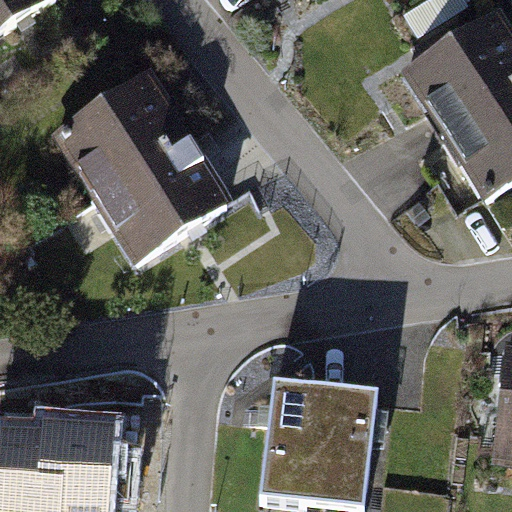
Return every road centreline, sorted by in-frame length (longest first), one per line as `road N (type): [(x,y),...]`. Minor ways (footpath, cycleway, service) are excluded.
road 1 (residential): [(174,0),(346,209),(409,301)]
road 2 (residential): [(409,301),(198,332)]
road 3 (residential): [(198,332),(0,360)]
road 4 (residential): [(198,332),(188,511)]
